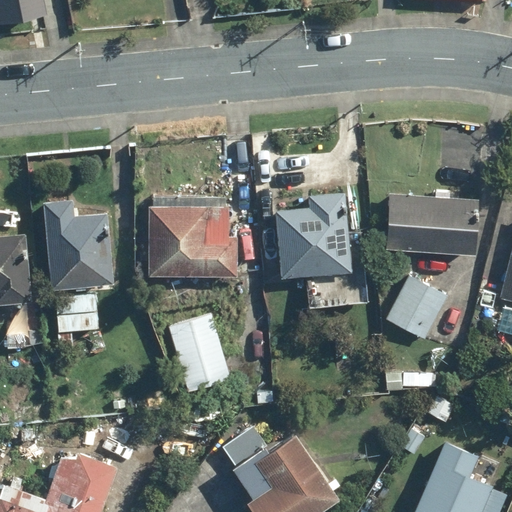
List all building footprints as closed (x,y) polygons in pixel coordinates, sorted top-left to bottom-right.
[(0,0),(0,14),(49,7),(48,0),(0,0)] [(282,266),(353,259),(346,180),(308,184),(309,197),(276,200),(282,266)] [(477,243),(479,186),(390,182),(387,239),(477,243)] [(159,207),(157,265),(238,268),(240,210),(159,207)] [(55,280),(113,273),(106,211),(48,218),(55,280)] [(0,296),(29,294),(25,238),(0,239),(0,296)] [(511,244),(502,290),(511,291),(511,244)] [(449,285),(409,266),(387,311),(426,331),(449,285)] [(212,307),(170,320),(189,383),(231,370),(212,307)] [(253,418),(223,438),(253,484),(274,471),(257,446),(267,439),(253,418)] [(267,439),(257,446),(274,471),(253,484),(248,488),(264,511),(299,511),(340,483),(296,419),(267,439)] [(480,445),(445,430),(411,511),(478,511),(494,475),(472,466),(480,445)] [(0,511),(96,511),(117,449),(66,433),(48,488),(4,473),(0,484),(0,511)]
